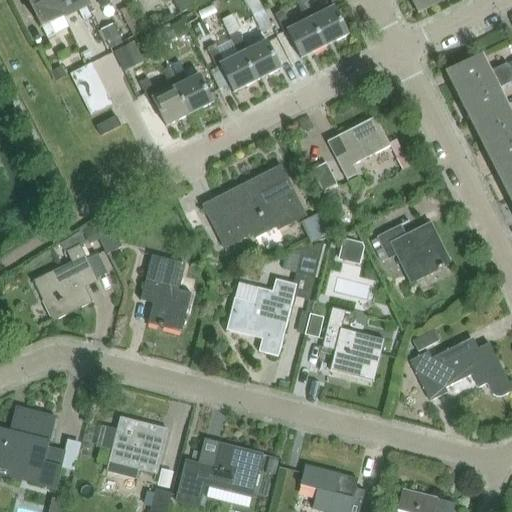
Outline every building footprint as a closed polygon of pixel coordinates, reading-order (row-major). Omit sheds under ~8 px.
[(54,0),(26,0),(41,27),(39,28),(40,29),(42,28),(47,39),(55,36),(49,24),(63,17),(54,0)] [(78,10),(83,21),(91,17),(85,6),(87,6),(86,4),(85,5),(82,0),(54,0),(63,17),(78,10)] [(106,0),(96,0),(101,9),(110,5),(106,0)] [(257,0),(244,0),(249,11),(260,6),(257,0)] [(296,4),(305,22),(310,20),(324,48),(348,36),(347,35),(334,9),(334,8),(314,18),(305,0),(296,4)] [(409,0),(417,13),(416,13),(417,15),(445,0),(409,0)] [(210,8),(200,13),(205,22),(215,17),(210,8)] [(300,59),(300,60),(324,48),(310,20),(305,22),(292,29),(282,11),(274,16),(284,34),(286,32),(287,33),(300,58),(300,59)] [(135,20),(127,25),(133,37),(142,33),(135,20)] [(234,20),(224,25),(229,35),(239,30),(234,20)] [(127,40),(118,22),(101,31),(110,49),(127,40)] [(181,22),(171,27),(178,40),(188,35),(181,22)] [(229,39),(238,56),(242,54),(256,82),(280,70),(280,69),(279,69),(267,43),(267,42),(246,52),(237,34),(229,39)] [(232,93),(233,94),(256,82),(242,54),(238,56),(224,63),(215,46),(206,50),(216,68),(219,66),(219,67),(232,92),(232,93)] [(126,47),(113,54),(123,73),(135,67),(126,47)] [(89,51),(82,54),(85,60),(92,57),(89,51)] [(446,75),(458,99),(511,72),(507,64),(490,72),(482,56),(482,55),(445,74),(445,75),(446,75)] [(96,75),(91,64),(69,75),(75,86),(96,75)] [(62,67),(50,73),(55,83),(67,77),(62,67)] [(161,73),(170,90),(175,88),(189,116),(213,104),(212,102),(212,103),(199,77),(200,77),(199,76),(178,86),(169,68),(161,73)] [(471,124),(507,106),(498,89),(511,82),(511,74),(511,72),(458,99),(471,124)] [(96,75),(75,86),(77,90),(80,96),(102,85),(96,75)] [(165,126),(166,127),(189,116),(175,88),(170,90),(156,97),(147,80),(139,84),(148,102),(152,100),(152,101),(153,101),(165,126)] [(102,85),(80,96),(85,106),(107,96),(102,85)] [(107,96),(85,106),(90,117),(110,107),(112,106),(107,96)] [(511,116),(507,106),(471,124),(483,149),(511,134),(511,116)] [(121,127),(116,117),(96,127),(101,137),(121,127)] [(353,166),(390,147),(375,118),(338,138),(346,154),(335,159),(346,181),(357,175),(353,166)] [(511,134),(483,149),(496,173),(511,165),(511,134)] [(404,155),(396,160),(401,171),(410,166),(404,155)] [(325,164),(312,171),(323,193),(337,186),(325,164)] [(511,165),(496,173),(508,198),(511,196),(511,165)] [(275,227),(277,230),(304,216),(304,218),(306,217),(280,166),(202,206),(223,249),(227,247),(231,248),(232,247),(232,244),(237,242),(239,243),(240,243),(239,241),(243,239),(246,240),(247,239),(247,237),(252,234),(254,237),(275,227)] [(323,213),(300,223),(309,243),(332,233),(323,213)] [(106,256),(122,248),(108,221),(93,229),(106,256)] [(399,226),(376,238),(388,260),(397,256),(411,283),(449,264),(430,225),(405,238),(399,226)] [(383,262),(387,260),(376,238),(372,240),(383,262)] [(343,243),(341,250),(362,256),(364,248),(363,246),(360,244),(357,242),(349,242),(345,242),(343,243)] [(315,277),(323,245),(319,244),(301,251),(295,272),(315,277)] [(85,289),(97,282),(80,246),(66,253),(71,263),(33,282),(52,323),(92,303),(85,289)] [(191,294),(178,290),(184,265),(151,256),(140,301),(152,305),(147,325),(181,334),(191,294)] [(259,353),(278,358),(296,286),(275,281),(272,292),(256,288),(252,304),(236,300),(228,330),(263,339),(259,353)] [(331,310),(324,340),(337,343),(329,371),(374,382),(384,340),(341,329),(345,313),(331,310)] [(310,315),(305,335),(318,339),(323,318),(310,315)] [(440,344),(435,332),(413,342),(418,354),(440,344)] [(480,372),(490,393),(491,394),(492,395),(493,396),(494,397),(496,398),(497,398),(499,398),(501,398),(503,397),(505,396),(511,392),(511,390),(489,344),(468,355),(463,344),(431,360),(428,353),(410,362),(430,402),(447,394),(445,389),(480,372)] [(62,467),(44,463),(55,417),(24,410),(21,420),(13,418),(9,432),(0,429),(0,475),(56,490),(62,467)] [(167,432),(119,419),(117,431),(106,428),(101,449),(111,452),(109,462),(106,473),(136,480),(138,470),(157,474),(167,432)] [(262,455),(205,441),(199,465),(186,462),(176,502),(198,508),(198,507),(203,486),(251,498),(262,455)] [(305,466),(300,486),(316,490),(312,510),(319,511),(359,511),(364,492),(346,487),(349,477),(305,466)] [(165,511),(170,495),(155,491),(150,511),(165,511)] [(446,502),(402,491),(396,511),(443,511),(446,502)]
